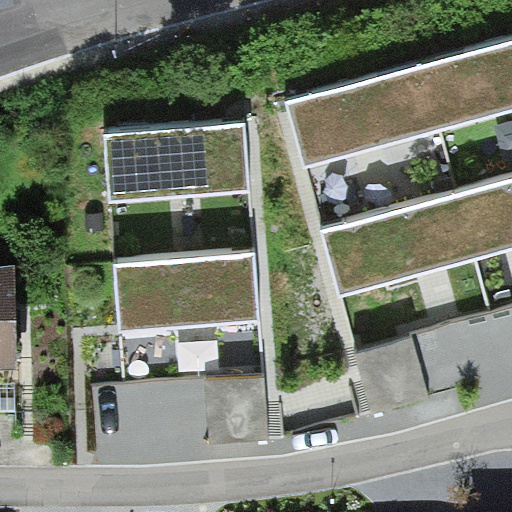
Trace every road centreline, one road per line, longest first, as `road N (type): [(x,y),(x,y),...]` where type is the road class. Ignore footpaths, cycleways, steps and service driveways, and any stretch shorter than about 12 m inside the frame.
road 1 (residential): [(511,428),(279,482),(142,495),(0,490)]
road 2 (tertiary): [(28,35),(164,0)]
